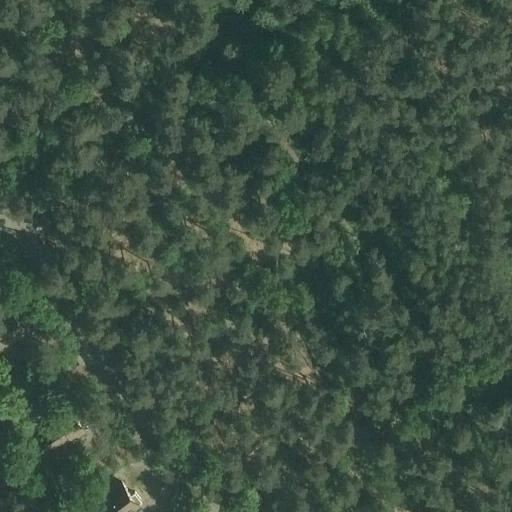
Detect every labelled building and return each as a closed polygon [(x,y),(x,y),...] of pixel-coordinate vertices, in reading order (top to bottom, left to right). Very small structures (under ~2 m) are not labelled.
[(299,257),(295,244),(283,249),(288,262),(299,257)] [(5,343),(26,330),(12,306),(9,308),(6,307),(0,311),(0,352),(8,348),(5,343)] [(65,442),(86,428),(70,405),(67,407),(65,406),(59,410),(58,413),(41,424),(60,452),(68,447),(65,442)] [(0,497),(10,487),(0,478),(0,497)] [(128,511),(139,504),(122,481),(120,483),(117,483),(111,487),(111,490),(95,502),(102,511),(128,511)]
